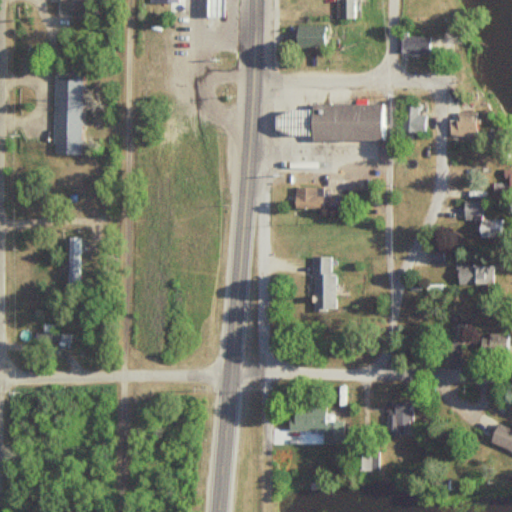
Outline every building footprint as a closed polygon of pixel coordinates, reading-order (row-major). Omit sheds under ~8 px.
[(57,0),(57,18),(84,18),(84,0),(57,0)] [(292,47),(325,47),(325,25),(292,25),(292,47)] [(429,35),(396,35),(396,53),(429,53),(429,35)] [(313,140),(312,102),(383,102),(384,139),(313,140)] [(424,114),(418,114),(418,106),(402,106),(402,134),(424,134),(424,114)] [(310,134),(310,107),(289,107),(276,114),(276,127),(290,135),(310,134)] [(452,137),(473,137),(473,115),(452,115),(452,137)] [(511,167),(498,168),(498,193),(511,192),(511,167)] [(292,209),(320,209),(320,189),(337,189),(337,181),(320,181),(320,187),(292,187),(292,209)] [(475,201),(459,201),(459,219),(470,219),(470,237),(493,237),(493,219),(475,219),(475,201)] [(77,237),(66,237),(66,285),(77,285),(77,237)] [(424,262),(439,261),(438,247),(423,249),(424,262)] [(310,310),(333,310),(333,257),(310,257),(310,310)] [(452,284),(486,284),(486,264),(452,264),(452,284)] [(33,342),(68,342),(68,333),(52,333),(52,325),(33,325),(33,342)] [(323,405),(288,405),(288,431),(322,431),(322,444),(342,444),(342,421),(323,421),(323,405)] [(486,442),(511,452),(511,431),(493,424),(486,442)]
